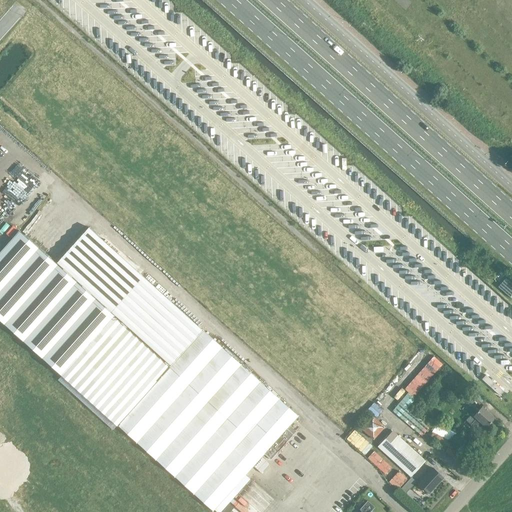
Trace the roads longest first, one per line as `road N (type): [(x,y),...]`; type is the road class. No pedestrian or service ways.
road 1 (trunk): [(235,0),(511,247)]
road 2 (trunk): [(511,215),(271,0)]
road 3 (unclassified): [(511,186),(303,0)]
